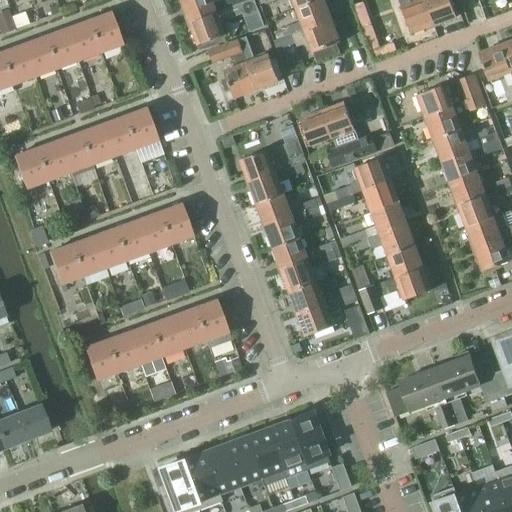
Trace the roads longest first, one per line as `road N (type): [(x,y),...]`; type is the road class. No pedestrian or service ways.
road 1 (residential): [(195,135),(511,18)]
road 2 (residential): [(0,491),(287,384)]
road 3 (residential): [(195,135),(287,384)]
road 4 (residential): [(340,365),(511,301)]
road 5 (residential): [(340,365),(395,511)]
road 6 (residential): [(146,0),(195,135)]
